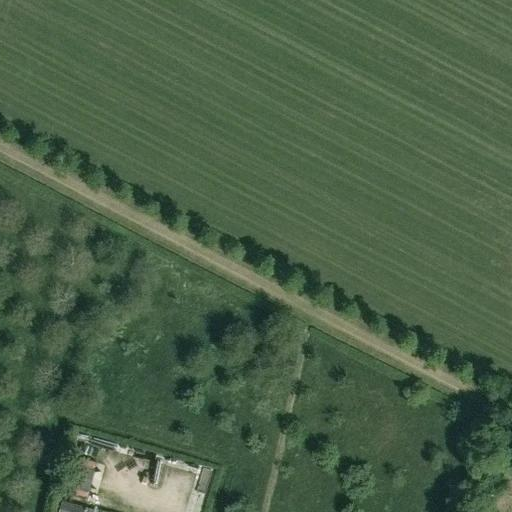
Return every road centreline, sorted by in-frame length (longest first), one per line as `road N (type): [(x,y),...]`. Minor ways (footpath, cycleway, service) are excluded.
road 1 (track): [(0,142),(313,306)]
road 2 (track): [(313,306),(511,419)]
